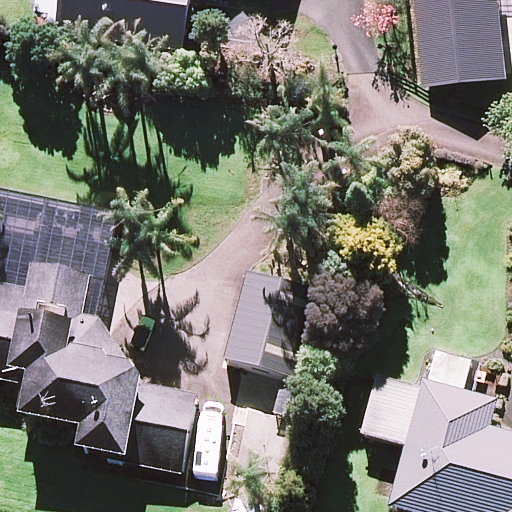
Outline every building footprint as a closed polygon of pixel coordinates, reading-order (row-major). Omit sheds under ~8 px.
[(197,0),(52,0),(48,36),(190,55),(197,0)] [(465,43),(464,0),(422,0),(424,44),(465,43)] [(511,64),(489,64),(488,100),(511,100),(511,64)] [(108,269),(119,221),(5,196),(0,219),(0,386),(34,394),(27,426),(92,440),(88,460),(188,481),(203,411),(143,398),(148,377),(78,362),(98,267),(108,269)] [(315,297),(243,278),(221,363),(292,382),(315,297)] [(475,368),(438,359),(430,394),(382,382),(368,440),(412,451),(397,511),(511,511),(511,439),(494,435),(500,408),(467,400),(475,368)] [(268,511),(269,509),(240,502),(237,511),(268,511)]
